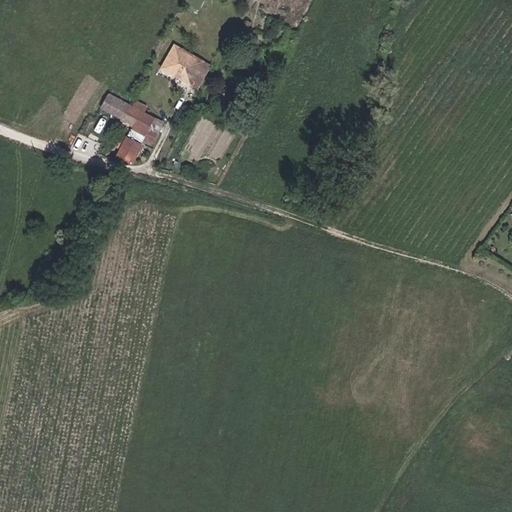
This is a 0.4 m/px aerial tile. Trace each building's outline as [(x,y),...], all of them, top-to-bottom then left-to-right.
[(208,68),(215,71),(220,63),(184,43),(172,65),(201,81),(208,68)] [(201,81),(208,85),(213,75),(215,71),(208,68),(201,81)] [(131,114),(138,101),(115,90),(108,103),(131,114)] [(131,114),(141,120),(148,107),(146,106),(138,101),(131,114)] [(151,136),(157,125),(163,114),(148,107),(141,120),(137,129),(151,136)] [(157,125),(166,131),(172,119),(163,114),(157,125)] [(151,136),(160,142),(166,131),(157,125),(151,136)] [(124,152),(138,159),(149,140),(135,133),(124,152)]
